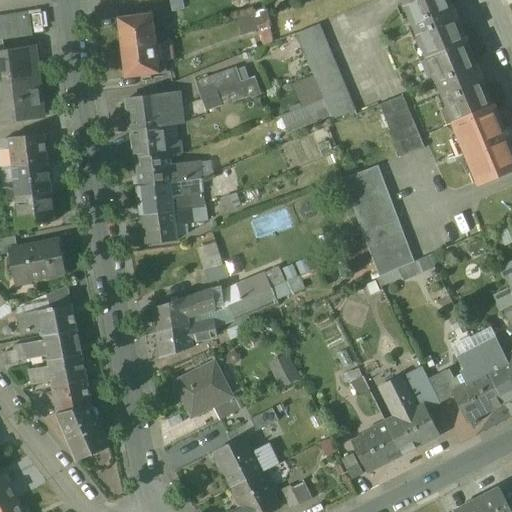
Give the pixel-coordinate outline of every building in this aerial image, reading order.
[(448,0),(410,0),(404,2),(427,58),(466,42),(448,0)] [(46,12),(29,14),(32,36),(49,33),(46,12)] [(29,14),(0,18),(0,40),(3,40),(32,36),(29,14)] [(152,15),(117,19),(120,48),(155,44),(152,15)] [(346,90),(319,24),(297,33),(314,76),(324,99),(346,90)] [(441,91),(480,75),(466,42),(427,58),(425,59),(432,76),(435,75),(441,91)] [(155,44),(120,48),(124,77),(165,72),(164,60),(157,61),(155,44)] [(5,51),(0,52),(0,85),(37,78),(33,48),(5,51)] [(235,69),(195,83),(206,112),(252,96),(252,98),(260,95),(254,78),(240,83),(235,69)] [(480,75),(441,91),(448,107),(446,108),(452,124),(455,123),(493,107),(480,75)] [(314,76),(295,84),(304,107),(324,99),(314,76)] [(37,78),(0,85),(0,123),(42,118),(39,97),(36,97),(34,81),(37,80),(37,78)] [(346,90),(324,99),(329,113),(332,119),(354,110),(346,90)] [(179,93),(127,100),(131,130),(182,124),(183,124),(179,93)] [(403,96),(378,106),(379,106),(380,106),(401,158),(426,149),(403,96)] [(304,107),(291,113),(296,126),(329,113),(324,99),(304,107)] [(511,151),(493,107),(455,123),(480,184),(511,171),(511,151)] [(182,124),(131,130),(136,159),(171,155),(182,153),(180,138),(169,139),(165,145),(163,127),(182,125),(182,124)] [(45,135),(9,139),(12,168),(48,164),(45,135)] [(171,155),(136,159),(139,187),(171,183),(189,180),(187,164),(177,165),(173,172),(171,155)] [(48,164),(12,168),(16,198),(52,194),(48,164)] [(377,167),(343,180),(379,277),(413,262),(377,167)] [(171,183),(139,187),(143,215),(191,209),(189,194),(178,195),(173,199),(171,183)] [(227,183),(217,187),(222,199),(231,195),(227,183)] [(52,194),(16,198),(19,228),(55,224),(52,194)] [(231,195),(222,199),(226,211),(239,206),(235,194),(231,195)] [(205,206),(191,209),(193,224),(207,222),(205,206)] [(191,209),(143,215),(147,244),(178,240),(176,223),(181,225),(193,224),(191,209)] [(503,243),(511,239),(511,222),(497,228),(503,243)] [(17,237),(0,240),(0,256),(11,254),(10,250),(18,248),(17,237)] [(194,246),(200,268),(215,264),(219,277),(240,271),(236,255),(220,259),(214,240),(194,246)] [(18,248),(10,250),(11,254),(15,279),(29,277),(30,281),(65,275),(59,241),(18,248)] [(426,258),(414,263),(418,274),(431,268),(426,258)] [(282,276),(297,274),(295,262),(280,264),(282,276)] [(278,269),(265,274),(271,289),(284,284),(278,269)] [(265,274),(238,286),(244,301),(271,289),(265,274)] [(231,306),(228,308),(234,323),(278,304),(276,301),(306,288),(301,277),(284,284),(271,289),(244,301),(231,306)] [(238,286),(225,291),(231,306),(244,301),(238,286)] [(69,287),(47,296),(50,311),(73,307),(69,287)] [(213,289),(155,309),(158,334),(190,323),(190,319),(198,317),(216,309),(213,289)] [(50,311),(19,317),(22,334),(42,330),(43,338),(77,331),(78,331),(73,307),(50,311)] [(250,320),(226,330),(230,339),(254,330),(250,320)] [(190,323),(158,334),(160,358),(193,348),(193,342),(217,336),(215,322),(191,327),(190,323)] [(77,331),(43,338),(44,343),(39,341),(24,344),(27,360),(47,357),(48,362),(82,356),(77,331)] [(505,356),(496,339),(477,349),(504,404),(511,399),(511,361),(511,362),(510,360),(507,361),(505,356)] [(477,349),(459,358),(466,372),(462,375),(467,384),(463,386),(463,387),(453,392),(455,396),(468,422),(504,404),(477,349)] [(284,350),(265,360),(279,386),(297,376),(284,350)] [(82,356),(48,362),(49,367),(29,370),(32,385),(52,382),(53,386),(87,381),(82,356)] [(215,361),(175,382),(183,397),(185,396),(192,410),(210,401),(213,407),(220,403),(233,397),(215,361)] [(371,390),(359,366),(339,376),(344,386),(350,383),(357,397),(371,390)] [(424,369),(404,379),(417,405),(420,404),(421,406),(424,405),(426,410),(441,403),(429,380),(430,380),(424,369)] [(430,380),(429,380),(441,403),(455,396),(453,392),(463,387),(463,386),(458,376),(454,378),(450,370),(430,380)] [(417,405),(404,379),(383,389),(397,417),(386,423),(387,424),(387,423),(403,456),(404,456),(440,438),(426,411),(426,410),(424,405),(421,406),(420,404),(417,405)] [(87,381),(53,386),(59,415),(92,406),(87,381)] [(233,397),(213,407),(219,420),(239,410),(233,397)] [(59,415),(57,416),(77,461),(110,448),(92,406),(59,415)] [(272,408),(251,419),(257,431),(278,420),(272,408)] [(387,424),(366,434),(367,436),(354,443),(368,473),(403,456),(387,423),(387,424)] [(246,438),(216,453),(234,487),(265,471),(255,451),(253,452),(246,438)] [(352,454),(342,460),(352,479),(362,474),(352,454)] [(265,471),(234,487),(246,511),(272,511),(281,508),(274,493),(276,492),(265,471)] [(0,476),(0,505),(16,498),(5,474),(0,476)] [(313,499),(305,481),(293,487),(301,505),(313,499)] [(291,485),(281,490),(291,510),(301,505),(293,487),(291,485)] [(510,511),(499,490),(477,501),(482,511),(510,511)] [(23,511),(16,498),(0,505),(0,511),(23,511)] [(482,511),(477,501),(456,511),(482,511)]
